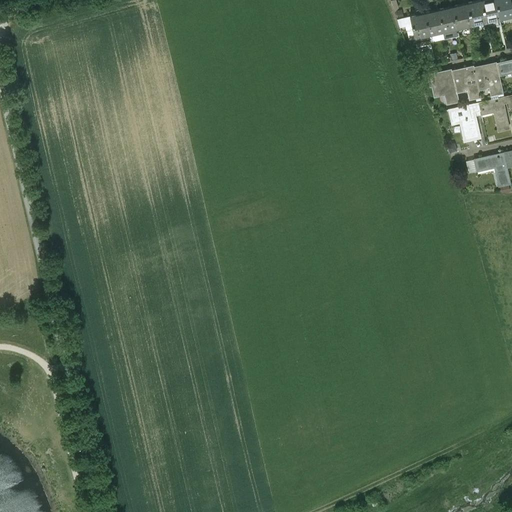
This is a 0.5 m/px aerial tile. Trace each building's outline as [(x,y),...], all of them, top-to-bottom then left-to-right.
[(480,0),(466,3),(471,25),(485,22),(480,0)] [(495,0),(480,0),(485,22),(500,18),(495,0)] [(511,7),(510,0),(495,0),(500,18),(511,15),(511,7)] [(466,3),(452,6),(457,28),(471,25),(466,3)] [(452,6),(438,9),(443,31),(457,28),(452,6)] [(438,9),(424,13),(429,35),(443,31),(438,9)] [(424,13),(409,16),(414,38),(429,35),(424,13)] [(429,35),(414,38),(416,47),(431,43),(429,35)] [(511,59),(497,63),(500,77),(511,74),(511,59)] [(475,68),(474,68),(479,88),(490,85),(492,95),(498,94),(503,93),(500,77),(497,63),(475,68)] [(428,66),(416,68),(419,74),(429,72),(428,66)] [(452,71),(456,91),(457,91),(468,88),(470,97),(481,95),(479,88),(474,68),(475,68),(474,66),(452,71)] [(452,70),(429,75),(431,84),(433,84),(435,95),(446,92),(448,102),(459,100),(457,91),(456,91),(452,71),(452,70)] [(499,97),(479,102),(480,110),(481,113),(493,110),(498,131),(509,129),(503,103),(509,102),(508,95),(499,97)] [(479,102),(450,108),(453,122),(459,120),(464,141),(480,138),(474,111),(480,110),(479,102)] [(450,152),(458,149),(455,141),(447,143),(450,152)] [(504,153),(474,159),(476,170),(494,166),(497,183),(510,180),(504,153)]
